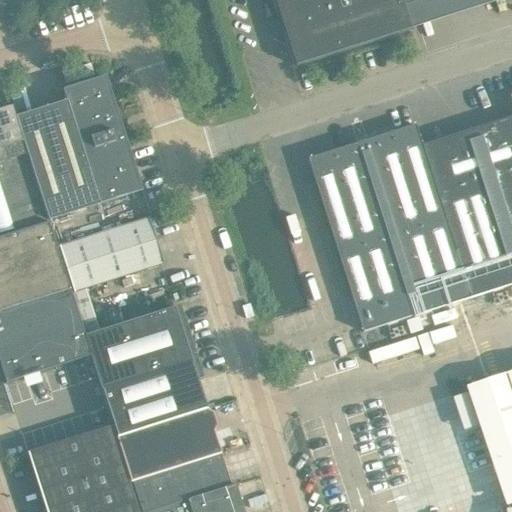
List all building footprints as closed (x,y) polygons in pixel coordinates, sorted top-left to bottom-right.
[(274,0),(281,21),(278,22),(281,31),(283,31),(295,67),(411,30),(401,0),(274,0)] [(66,102),(14,119),(47,222),(99,205),(141,192),(104,78),(63,91),(63,92),(66,102)] [(511,104),(511,117),(478,128),(421,146),(415,126),(307,160),(362,333),(511,285),(511,94),(509,96),(511,104)] [(0,111),(0,238),(45,223),(47,222),(14,119),(11,109),(11,108),(0,111)] [(62,246),(60,247),(75,293),(71,294),(78,316),(93,311),(86,289),(163,265),(148,219),(62,246)] [(45,223),(0,238),(0,312),(69,290),(68,288),(65,289),(45,223)] [(69,290),(0,312),(0,368),(5,384),(91,357),(78,316),(71,294),(70,294),(69,290)] [(93,311),(78,316),(91,357),(103,392),(113,426),(117,438),(188,416),(207,410),(206,410),(206,408),(197,380),(196,378),(192,364),(191,364),(175,312),(174,308),(99,332),(93,311)] [(511,374),(471,388),(469,389),(494,462),(508,503),(509,502),(511,501),(511,374)] [(397,414),(403,434),(393,436),(405,485),(442,476),(436,453),(442,452),(430,405),(397,414)] [(188,416),(117,438),(132,482),(219,455),(221,454),(213,431),(216,427),(212,414),(207,412),(207,410),(188,416)] [(113,426),(27,453),(45,511),(135,511),(110,431),(113,430),(116,438),(117,438),(113,426)] [(141,511),(150,511),(229,487),(219,456),(132,484),(141,511)] [(229,487),(150,511),(243,511),(235,485),(229,487)]
